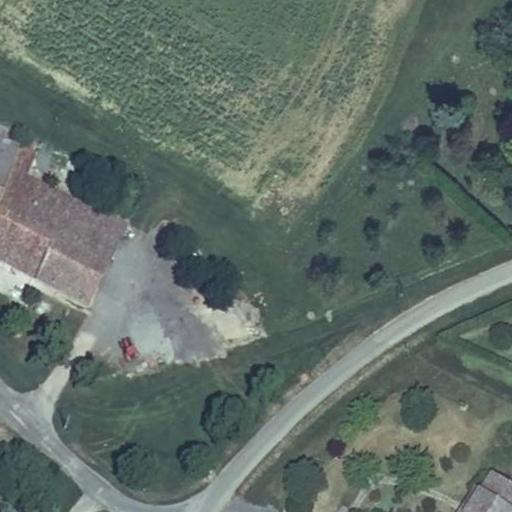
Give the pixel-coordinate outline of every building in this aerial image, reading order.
[(0,129),(0,157),(22,167),(32,143),(0,129)] [(0,217),(22,167),(0,157),(0,217)] [(0,245),(99,291),(108,271),(57,246),(75,206),(90,211),(95,200),(22,167),(0,217),(0,245)] [(108,271),(132,217),(95,200),(90,211),(75,206),(57,246),(108,271)] [(190,350),(182,317),(164,321),(172,355),(190,350)] [(485,511),(511,511),(511,460),(485,508),(485,511)]
